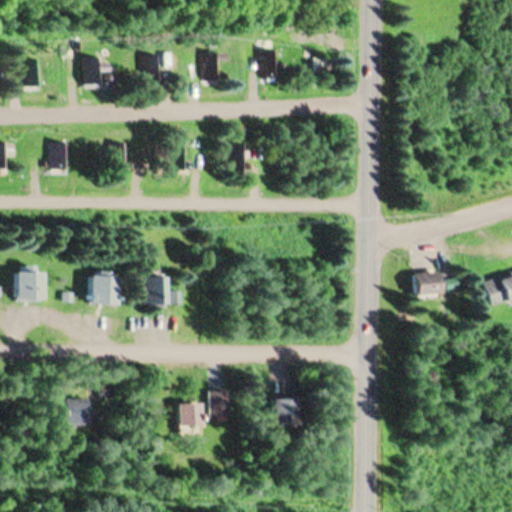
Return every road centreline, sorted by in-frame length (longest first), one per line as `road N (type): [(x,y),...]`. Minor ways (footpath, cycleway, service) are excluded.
road 1 (tertiary): [(365,511),(376,0)]
road 2 (residential): [(0,112),(376,108)]
road 3 (residential): [(372,207),(0,197)]
road 4 (residential): [(368,352),(0,352)]
road 5 (residential): [(511,211),(371,242)]
